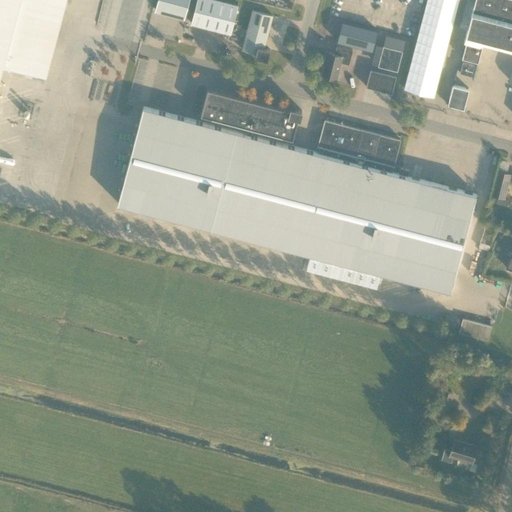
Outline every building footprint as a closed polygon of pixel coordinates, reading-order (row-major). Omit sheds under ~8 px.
[(66,0),(0,0),(0,78),(4,65),(41,75),(54,27),(59,28),(66,0)] [(157,0),(155,8),(184,16),(188,0),(157,0)] [(238,3),(226,0),(196,0),(191,22),(231,32),(238,3)] [(426,0),(404,88),(434,95),(458,0),(426,0)] [(466,41),(462,57),(478,61),(482,45),(480,44),(481,41),(511,49),(511,0),(474,0),(472,10),(464,41),(466,41)] [(273,15),(252,9),(242,49),(256,53),(255,56),(267,60),(270,49),(264,47),(273,15)] [(342,21),(337,41),(372,50),(378,30),(342,21)] [(325,60),(322,74),(337,78),(341,62),(349,64),(352,50),(336,45),(334,53),(327,51),(324,60),(325,60)] [(378,65),(397,70),(403,50),(383,45),(378,65)] [(463,60),(459,72),(471,76),(475,64),(463,60)] [(370,68),(366,86),(392,92),(396,75),(370,68)] [(448,104),(463,108),(468,88),(453,84),(448,104)] [(321,146),(319,152),(251,134),(253,127),(293,138),(299,117),(300,117),(302,110),(291,107),(291,109),(208,87),(201,114),(249,126),(247,133),(144,106),(118,202),(302,251),(450,290),(476,194),(407,176),(409,170),(400,168),(399,173),(392,171),(400,139),(325,119),(318,145),(321,146)] [(503,198),(504,198),(510,174),(498,171),(492,195),(497,197),(503,198)] [(494,234),(496,229),(486,226),(484,231),(494,234)] [(492,240),(494,234),(484,231),(482,236),(492,240)] [(490,245),(492,240),(482,236),(481,241),(490,245)] [(488,250),(489,250),(490,245),(481,241),(479,246),(482,248),(488,250)] [(380,274),(310,255),(307,267),(377,286),(380,274)] [(459,332),(488,339),(491,325),(463,318),(459,332)] [(437,406),(449,410),(454,392),(443,389),(437,406)] [(452,457),(471,462),(476,446),(454,440),(451,450),(444,448),(441,459),(450,462),(452,457)]
